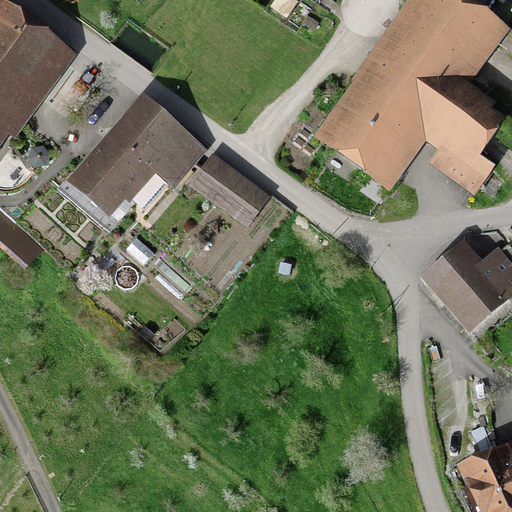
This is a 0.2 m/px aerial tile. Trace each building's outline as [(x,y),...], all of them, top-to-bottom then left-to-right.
[(455,136),(440,156),(454,167),(447,174),(475,194),(494,170),(476,153),(497,125),(446,88),(483,37),(434,2),(435,0),(417,0),(428,8),(352,115),(343,109),(330,127),(339,133),(333,141),(382,177),(426,115),(455,136)] [(56,62),(64,50),(0,2),(0,127),(51,58),(56,62)] [(204,152),(147,102),(75,185),(108,214),(149,167),(173,188),(204,152)] [(265,202),(212,163),(194,188),(247,227),(265,202)] [(9,221),(0,212),(0,244),(26,268),(39,253),(7,224),(9,221)] [(154,255),(137,240),(126,252),(144,267),(154,255)] [(465,330),(477,344),(511,314),(511,250),(509,247),(478,273),(463,255),(432,282),(471,326),(465,330)] [(511,511),(511,451),(468,472),(465,466),(450,473),(468,511),(511,511)]
